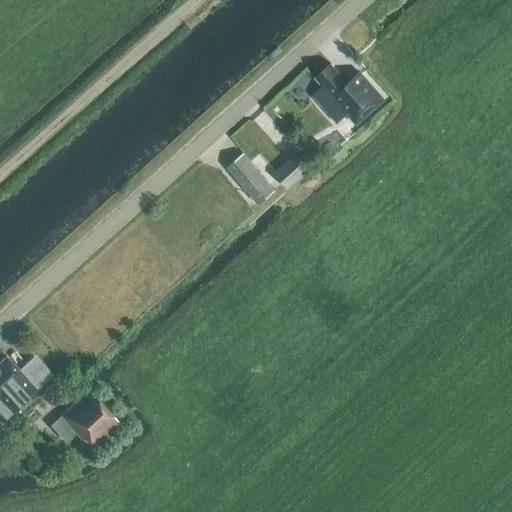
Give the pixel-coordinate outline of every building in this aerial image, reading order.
[(330,64),(315,78),(323,87),(313,96),(337,124),(347,115),(357,126),(387,100),(361,70),(347,83),(330,64)] [(288,189),(313,167),(300,151),(274,174),(288,189)] [(258,205),(276,191),(244,153),(227,167),(258,205)] [(5,357),(0,361),(0,412),(5,418),(35,390),(24,378),(5,357)] [(84,393),(60,416),(92,450),(119,425),(97,401),(94,403),(84,393)]
